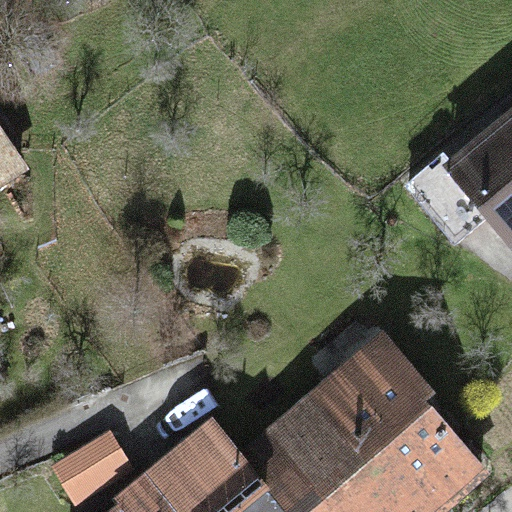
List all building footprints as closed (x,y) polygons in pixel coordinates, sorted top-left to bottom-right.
[(511,92),(443,151),(511,232),(511,92)] [(0,134),(0,175),(19,163),(0,134)] [(384,336),(245,441),(298,511),(418,511),(482,464),(384,336)] [(208,422),(95,511),(230,511),(265,484),(208,422)] [(118,436),(46,473),(64,506),(135,468),(118,436)]
